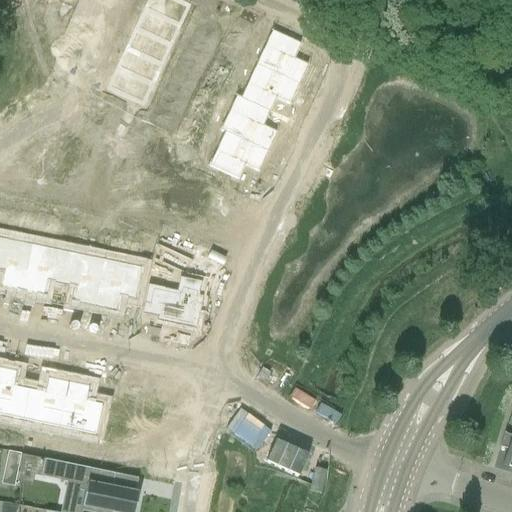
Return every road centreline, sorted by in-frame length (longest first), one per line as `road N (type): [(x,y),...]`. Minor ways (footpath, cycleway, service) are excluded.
road 1 (residential): [(211,376),(253,258),(345,60),(334,30),(267,0)]
road 2 (residential): [(0,327),(211,376)]
road 3 (secondary): [(511,302),(475,327),(399,438),(375,453)]
road 4 (residential): [(0,145),(72,99),(118,0)]
road 5 (secondary): [(435,476),(447,405),(511,314)]
road 6 (residential): [(211,376),(353,470)]
road 7 (residential): [(189,511),(211,376)]
